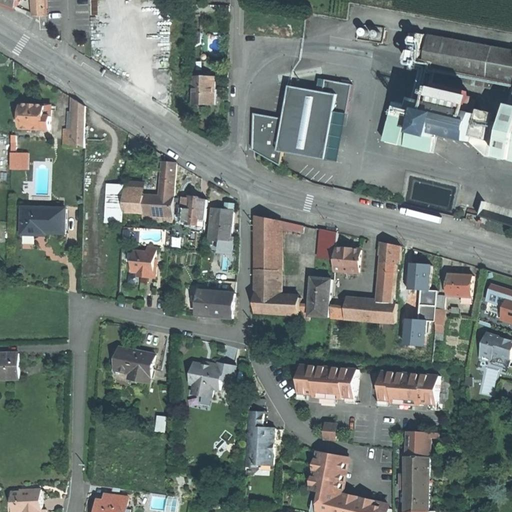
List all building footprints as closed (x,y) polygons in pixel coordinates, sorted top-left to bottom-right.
[(46,0),(36,0),(37,16),(47,16),(46,0)] [(191,35),(190,35),(193,44),(201,43),(201,35),(199,35),(191,35)] [(488,46),(427,35),(422,68),(482,79),(488,46)] [(201,43),(193,44),(196,54),(205,52),(201,43)] [(511,50),(488,46),(482,79),(511,84),(511,50)] [(482,79),(422,68),(420,76),(481,87),(482,79)] [(216,77),(194,76),(193,104),(203,104),(215,105),(216,77)] [(303,155),(329,160),(338,111),(351,113),(356,84),(329,78),(327,91),(293,84),(287,117),(257,112),(255,149),(283,165),(286,151),(303,155)] [(511,84),(482,79),(481,87),(511,93),(511,84)] [(470,96),(436,88),(433,99),(468,108),(470,98),(470,96)] [(467,112),(453,108),(422,100),(421,100),(417,99),(411,126),(409,125),(414,105),(399,102),(394,121),(388,141),(411,147),(437,154),(439,145),(442,135),(446,136),(476,143),(492,159),(504,162),(505,159),(511,160),(511,107),(484,122),(477,120),(479,114),(471,113),(467,112)] [(87,107),(75,100),(75,130),(75,148),(85,148),(87,107)] [(36,106),(22,105),(22,129),(52,130),(52,116),(46,116),(46,106),(36,106)] [(75,130),(65,130),(65,148),(75,148),(75,130)] [(28,153),(20,152),(19,164),(12,163),(12,169),(28,169),(28,153)] [(170,163),(163,162),(161,189),(175,190),(177,163),(170,163)] [(145,183),(126,182),(126,186),(126,194),(145,196),(146,183),(145,183)] [(126,186),(110,185),(107,223),(124,224),(124,212),(126,194),(126,186)] [(175,190),(161,189),(161,197),(175,198),(175,190)] [(145,196),(126,194),(124,212),(144,213),(174,215),(175,198),(161,197),(145,196)] [(196,195),(189,194),(189,196),(187,220),(187,222),(195,222),(196,216),(205,217),(207,198),(200,197),(200,195),(196,195)] [(189,196),(182,196),(181,219),(187,220),(189,196)] [(65,209),(22,208),(21,234),(36,235),(36,232),(45,232),(64,233),(65,209)] [(222,209),(214,209),(211,240),(213,240),(222,241),(231,241),(231,237),(233,210),(226,210),(222,209)] [(174,215),(144,213),(143,220),(173,222),(174,215)] [(195,222),(187,222),(187,225),(205,226),(205,217),(196,216),(195,222)] [(260,216),(257,219),(257,270),(282,270),(283,231),(283,221),(277,220),(261,216),(260,216)] [(283,221),(283,231),(297,232),(305,234),(306,226),(283,221)] [(340,233),(324,230),(321,258),(338,260),(339,248),(340,233)] [(231,241),(222,241),(221,252),(233,253),(234,237),(231,237),(231,241)] [(222,241),(213,240),(212,251),(221,252),(222,241)] [(403,247),(389,244),(388,254),(387,263),(400,264),(400,265),(402,265),(403,247)] [(149,252),(135,251),(134,272),(139,273),(146,273),(146,277),(157,278),(158,267),(156,266),(158,248),(149,247),(149,252)] [(353,249),(339,248),(338,260),(337,271),(362,273),(364,251),(353,249)] [(400,264),(387,263),(384,303),(397,304),(400,265),(400,264)] [(282,270),(257,270),(257,294),(282,296),(282,270)] [(464,276),(451,275),(450,296),(462,297),(474,298),(476,276),(464,276)] [(335,280),(315,278),(313,305),(312,316),(331,318),(335,280)] [(511,291),(494,286),(489,301),(511,308),(511,310),(508,322),(511,323),(511,291)] [(237,293),(201,290),(199,316),(216,317),(235,318),(237,293)] [(282,296),(257,294),(257,312),(302,316),(303,304),(303,298),(282,296)] [(448,296),(441,296),(440,310),(447,310),(448,296)] [(384,303),(349,300),(349,303),(349,309),(348,320),(398,324),(399,305),(397,304),(384,303)] [(313,305),(303,304),(302,316),(307,316),(312,316),(313,305)] [(343,308),(334,307),(333,319),(348,320),(349,309),(343,308)] [(447,310),(440,310),(439,325),(446,325),(447,310)] [(511,340),(490,334),(482,358),(494,362),(496,355),(511,359),(511,340)] [(141,351),(123,348),(119,370),(133,373),(133,375),(153,379),(158,355),(141,351)] [(21,354),(0,354),(0,379),(22,379),(22,367),(21,354)] [(205,364),(197,363),(195,377),(199,377),(198,386),(205,396),(216,398),(217,388),(224,389),(226,379),(236,381),(239,366),(220,362),(219,364),(213,363),(213,366),(205,364)] [(331,367),(305,365),(303,393),(318,394),(318,397),(330,398),(347,399),(347,397),(359,398),(361,370),(337,368),(337,370),(331,369),(331,367)] [(410,374),(386,372),(384,400),(396,401),(395,403),(411,405),(424,406),(424,404),(440,405),(442,377),(416,375),(416,376),(410,376),(410,374)] [(205,396),(198,386),(196,394),(205,396)] [(259,406),(251,406),(249,467),(260,467),(260,465),(276,465),(277,428),(266,427),(267,406),(259,406)] [(157,414),(156,429),(165,430),(166,415),(157,414)] [(338,425),(328,424),(326,439),(337,440),(338,425)] [(433,433),(409,432),(409,457),(433,458),(433,433)] [(330,453),(320,451),(312,491),(324,493),(320,511),(392,511),(393,509),(342,496),(349,456),(330,453)] [(409,457),(408,457),(408,475),(408,489),(408,511),(424,511),(431,511),(433,458),(409,457)] [(21,492),(13,492),(14,511),(25,511),(32,511),(31,511),(45,511),(46,509),(43,509),(43,501),(42,489),(25,490),(25,492),(21,492)] [(130,498),(112,496),(111,502),(107,502),(101,501),(100,509),(99,511),(128,511),(129,510),(130,498)]
